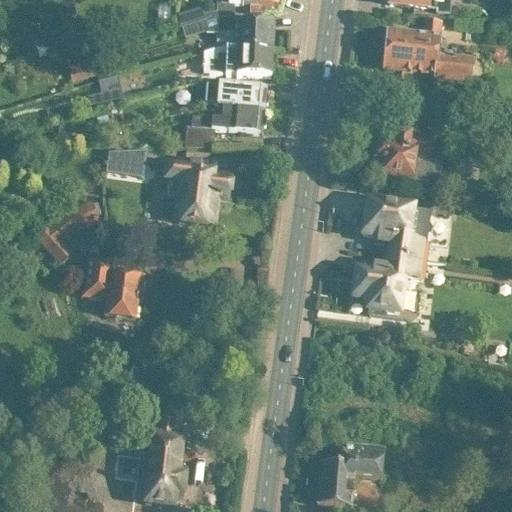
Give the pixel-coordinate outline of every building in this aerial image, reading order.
[(277,10),(277,4),(279,0),(278,0),(221,0),(221,3),(216,3),(216,12),(208,14),(210,19),(211,19),(228,15),(234,15),(234,8),(250,8),(250,12),(250,16),(255,16),(255,12),(260,13),(260,9),(277,10)] [(389,0),(389,8),(437,11),(436,15),(448,16),(449,2),(449,0),(389,0)] [(210,19),(198,25),(202,35),(217,35),(216,51),(222,52),(272,53),(273,25),(233,24),(234,15),(228,15),(211,19),(210,19)] [(440,25),(424,24),(423,38),(387,35),(383,74),(402,75),(401,83),(411,84),(412,76),(434,79),(434,84),(470,87),(472,64),(455,63),(456,54),(443,53),(444,49),(438,48),(440,25)] [(84,53),(80,45),(73,48),(76,57),(84,53)] [(203,56),(203,78),(226,78),(238,79),(239,78),(270,79),(272,53),(222,52),(216,51),(203,56)] [(97,77),(92,61),(68,68),(72,84),(97,77)] [(100,97),(87,100),(89,109),(123,102),(117,78),(97,83),(100,97)] [(268,105),(269,97),(266,94),(266,91),(219,87),(219,90),(206,89),(205,108),(222,109),(222,111),(264,115),(265,108),(268,105)] [(266,128),(266,120),(264,117),(264,115),(222,111),(221,122),(192,120),(191,129),(186,129),(184,149),(213,151),(215,134),(262,138),(263,130),(266,128)] [(435,141),(375,133),(373,152),(377,152),(375,164),(383,165),(382,166),(384,166),(382,182),(412,186),(412,184),(439,187),(442,158),(433,156),(435,141)] [(147,151),(110,153),(106,173),(143,178),(147,151)] [(173,224),(193,227),(194,218),(214,220),(217,201),(220,201),(220,198),(217,198),(218,193),(229,195),(231,179),(205,175),(206,167),(181,164),(181,168),(168,167),(163,205),(176,206),(173,224)] [(48,229),(37,240),(57,261),(67,252),(60,245),(75,234),(92,226),(98,223),(89,204),(84,207),(64,215),(48,227),(48,229)] [(432,213),(373,205),(371,222),(365,221),(362,238),(378,240),(377,246),(386,247),(384,260),(424,266),(432,213)] [(139,304),(142,279),(114,276),(116,264),(88,260),(83,301),(105,304),(103,320),(135,323),(137,303),(139,304)] [(421,284),(424,266),(384,260),(382,272),(374,271),(373,276),(357,274),(353,300),(369,302),(368,313),(398,317),(404,281),(421,284)] [(182,500),(185,475),(178,474),(183,432),(175,431),(177,419),(158,417),(156,435),(150,434),(143,506),(174,510),(175,499),(182,500)] [(116,440),(115,449),(127,451),(129,441),(116,440)] [(320,466),(317,508),(352,511),(355,481),(381,483),(384,451),(342,448),(341,468),(320,466)]
